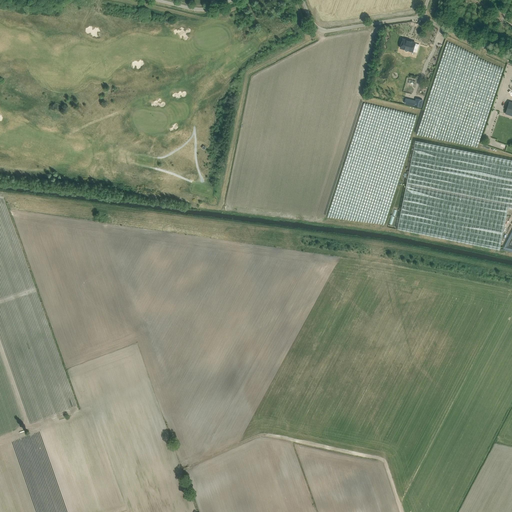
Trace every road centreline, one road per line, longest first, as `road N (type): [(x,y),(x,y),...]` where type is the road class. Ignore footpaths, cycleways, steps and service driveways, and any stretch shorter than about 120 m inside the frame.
road 1 (track): [(402,511),(377,457),(263,434),(202,459)]
road 2 (unclassified): [(423,18),(327,31),(314,25),(302,0)]
